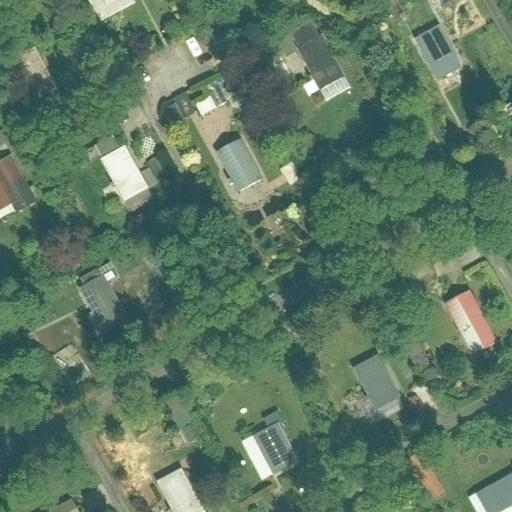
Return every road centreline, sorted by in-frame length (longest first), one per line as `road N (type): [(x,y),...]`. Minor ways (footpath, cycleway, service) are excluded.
road 1 (residential): [(261,312),(147,93),(191,65)]
road 2 (residential): [(261,312),(466,203)]
road 3 (residential): [(71,419),(261,312)]
